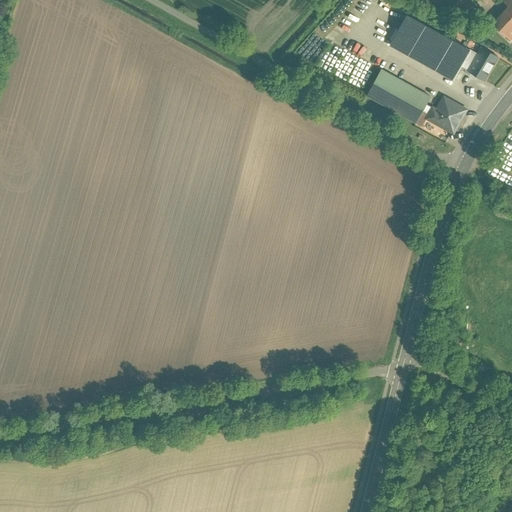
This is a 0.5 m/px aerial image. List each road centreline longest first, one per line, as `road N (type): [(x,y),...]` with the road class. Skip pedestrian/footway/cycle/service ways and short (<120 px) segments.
road 1 (unclassified): [(0,435),(373,371),(399,375)]
road 2 (residential): [(154,0),(459,167)]
road 3 (tertiary): [(405,354),(459,167)]
road 4 (tertiary): [(363,511),(399,375)]
road 5 (unclassified): [(405,354),(511,413)]
